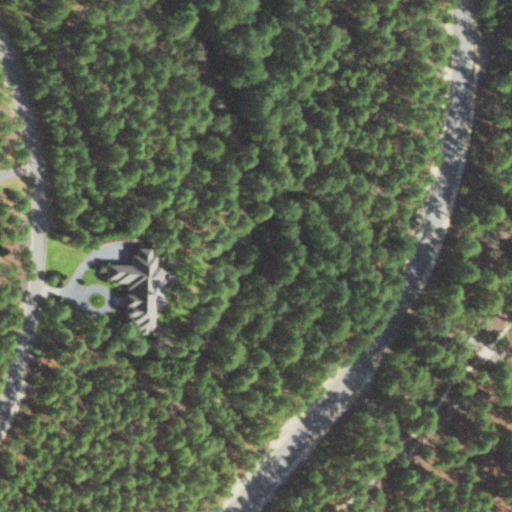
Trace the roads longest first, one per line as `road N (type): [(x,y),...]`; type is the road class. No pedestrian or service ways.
road 1 (residential): [(465,0),(465,110),(456,160),(398,312),(369,362),(240,511)]
road 2 (residential): [(0,418),(30,331),(42,235),(39,161),(0,34)]
